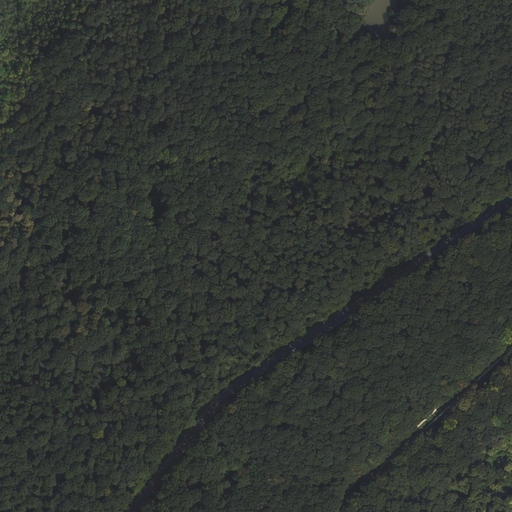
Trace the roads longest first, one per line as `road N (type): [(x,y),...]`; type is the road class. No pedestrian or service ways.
road 1 (tertiary): [(511,200),(245,379),(132,511)]
road 2 (track): [(178,160),(511,169)]
